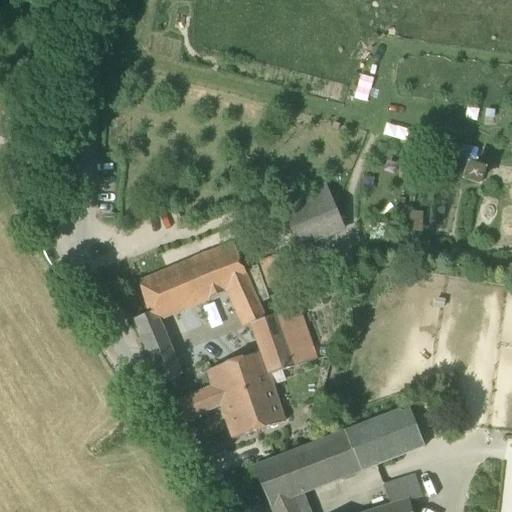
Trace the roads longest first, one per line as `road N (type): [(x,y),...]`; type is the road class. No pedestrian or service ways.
road 1 (residential): [(229,511),(84,287),(98,0)]
road 2 (track): [(0,166),(84,287)]
